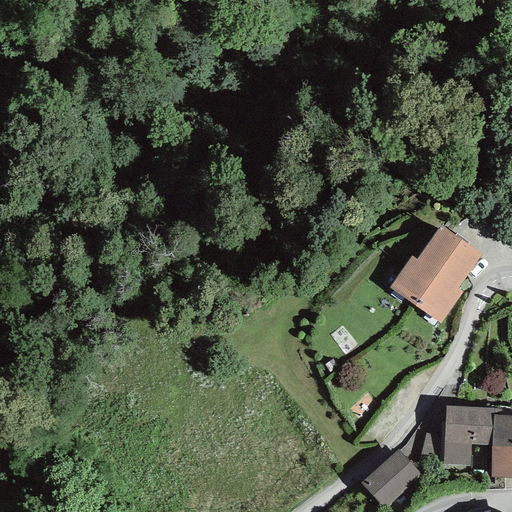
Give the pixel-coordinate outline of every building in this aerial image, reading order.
[(481,253),(441,226),(417,259),(411,255),(388,287),(440,323),(463,291),(458,287),(481,253)] [(444,435),(443,465),(470,467),(471,444),(492,445),(493,415),(503,416),(503,410),(445,406),(444,435)] [(492,445),(491,478),(511,478),(511,416),(503,416),(493,415),(492,445)] [(443,465),(444,435),(426,433),(418,462),(443,465)] [(398,448),(360,482),(384,509),(422,474),(398,448)]
